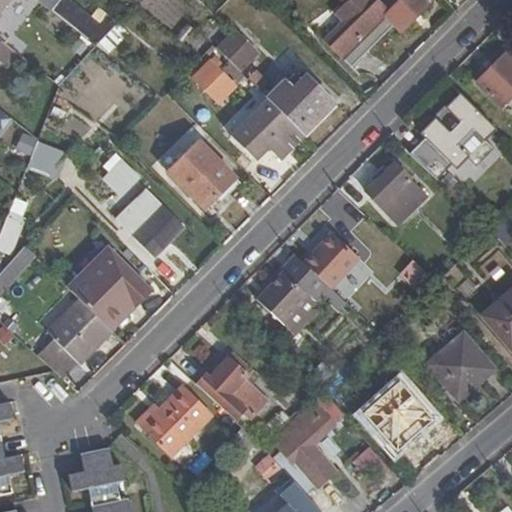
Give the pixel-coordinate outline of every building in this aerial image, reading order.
[(0,0),(0,12),(9,0),(0,0)] [(53,13),(62,2),(60,0),(37,0),(38,0),(53,13)] [(100,27),(91,20),(65,0),(63,0),(62,2),(53,13),(96,46),(116,25),(108,19),(100,27)] [(133,0),(142,11),(155,0),(133,0)] [(378,0),(342,0),(345,2),(335,13),(343,21),(325,40),(353,66),(396,23),(403,29),(431,0),(399,0),(389,11),(378,0)] [(100,27),(108,19),(99,11),(91,20),(100,27)] [(126,33),(116,25),(96,46),(114,61),(129,44),(122,38),(126,33)] [(9,33),(2,43),(19,56),(26,48),(27,46),(9,33)] [(256,56),(238,38),(226,50),(245,68),(256,56)] [(0,59),(10,68),(19,56),(2,43),(0,44),(0,59)] [(219,106),(245,78),(213,46),(205,54),(212,60),(193,80),(219,106)] [(39,58),(26,48),(19,56),(33,67),(39,58)] [(494,69),(489,74),(478,85),(500,107),(511,95),(511,50),(508,55),(494,69)] [(485,69),(489,74),(494,69),(490,64),(485,69)] [(285,83),(267,100),(305,138),(328,116),(325,112),(332,105),(305,79),(293,90),(285,83)] [(441,124),(437,119),(422,134),(427,138),(411,154),(436,178),(451,163),(458,169),(468,159),(480,170),(497,153),(486,142),(497,130),(461,94),(446,110),(450,114),(441,124)] [(275,145),(287,156),(305,138),(267,100),(232,137),(257,163),(269,151),(275,145)] [(446,110),(437,119),(441,124),(450,114),(446,110)] [(13,152),(28,157),(35,138),(20,133),(13,152)] [(200,142),(170,173),(205,209),(236,179),(200,142)] [(35,143),(26,173),(56,182),(65,151),(35,143)] [(275,145),(269,151),(282,162),(287,156),(275,145)] [(121,197),(139,179),(122,163),(105,182),(121,197)] [(393,219),(422,191),(395,163),(366,192),(393,219)] [(422,191),(393,219),(402,227),(429,199),(422,191)] [(164,207),(134,237),(154,258),(185,227),(164,207)] [(347,223),(358,234),(366,226),(355,214),(347,223)] [(365,241),(358,234),(347,223),(342,218),(316,242),(326,253),(323,256),(337,270),(365,241)] [(20,229),(6,222),(0,236),(0,253),(7,256),(20,229)] [(452,240),(463,252),(477,238),(467,227),(452,240)] [(1,297),(36,258),(25,246),(0,272),(0,313),(9,304),(1,297)] [(114,257),(75,296),(81,302),(108,330),(147,290),(114,257)] [(311,298),(316,302),(323,295),(329,288),(324,284),(298,259),(257,302),(285,326),(311,298)] [(175,290),(186,278),(166,260),(157,271),(175,290)] [(403,274),(424,295),(437,282),(415,262),(403,274)] [(336,271),(324,284),(329,288),(337,296),(350,283),(336,271)] [(329,288),(323,295),(341,311),(347,305),(337,296),(329,288)] [(511,292),(483,317),(511,349),(511,292)] [(311,298),(285,326),(296,337),(324,310),(316,302),(311,298)] [(56,342),(39,359),(62,379),(78,363),(79,365),(111,333),(108,330),(81,302),(49,335),(56,342)] [(463,335),(427,366),(458,402),(494,372),(463,335)] [(227,360),(200,390),(220,408),(224,404),(236,415),(244,407),(253,415),(267,401),(253,387),(259,381),(250,373),(246,377),(227,360)] [(402,381),(362,417),(396,454),(435,420),(402,381)] [(145,428),(173,455),(199,428),(198,427),(208,417),(185,394),(174,405),(171,402),(145,428)] [(0,497),(13,494),(9,477),(25,473),(21,456),(6,460),(2,443),(1,439),(0,432),(0,423),(14,420),(11,404),(0,405),(0,497)] [(283,451),(273,459),(297,487),(307,498),(338,471),(321,450),(329,442),(325,437),(338,426),(319,405),(297,424),(276,443),(283,451)] [(260,444),(288,418),(278,408),(251,434),(260,444)] [(233,443),(247,456),(259,443),(245,430),(233,443)] [(92,508),(93,511),(131,511),(130,501),(121,502),(117,485),(125,483),(122,466),(113,467),(110,451),(81,456),(85,474),(70,477),(73,494),(88,491),(92,508)] [(271,456),(256,463),(263,478),(278,470),(271,456)] [(318,511),(307,498),(297,487),(283,498),(295,511),(318,511)]
